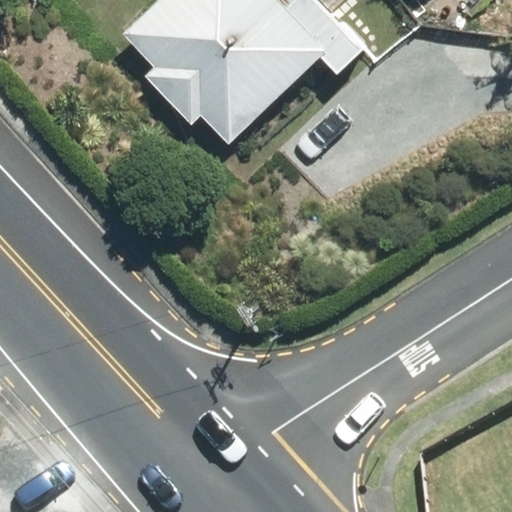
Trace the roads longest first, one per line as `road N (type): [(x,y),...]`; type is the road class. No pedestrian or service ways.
road 1 (residential): [(223,481),(286,430),(511,286)]
road 2 (trunk): [(0,232),(223,481)]
